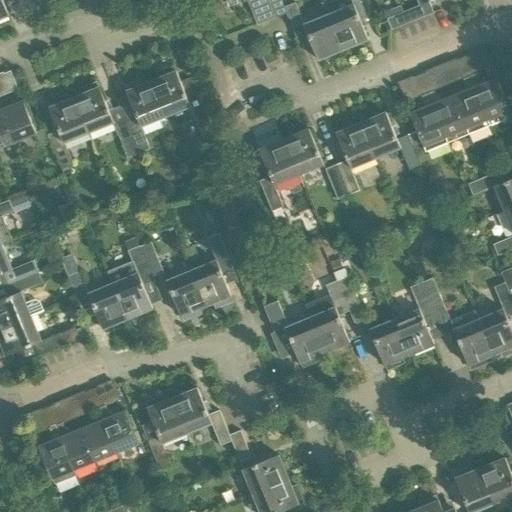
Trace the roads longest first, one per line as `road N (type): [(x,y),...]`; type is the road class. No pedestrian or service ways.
road 1 (residential): [(271,81),(284,104),(508,26)]
road 2 (residential): [(0,411),(117,366),(224,338)]
road 3 (residential): [(305,423),(332,490),(406,460),(397,435)]
road 4 (residential): [(271,81),(247,15),(191,37)]
road 5 (residential): [(397,435),(380,393),(305,423)]
road 6 (residential): [(397,435),(511,389)]
